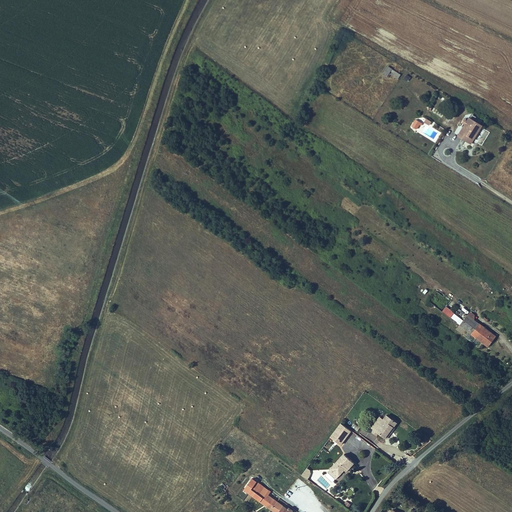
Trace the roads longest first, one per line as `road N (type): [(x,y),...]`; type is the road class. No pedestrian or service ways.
road 1 (track): [(54,468),(78,414),(177,76),(213,0)]
road 2 (unclassified): [(371,511),(412,463),(511,383)]
road 3 (unclassified): [(0,428),(115,511)]
